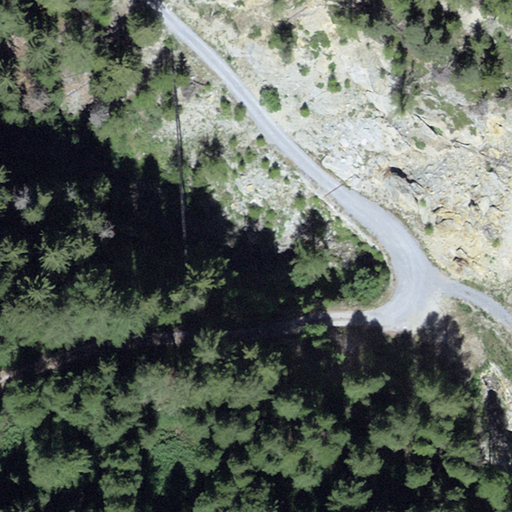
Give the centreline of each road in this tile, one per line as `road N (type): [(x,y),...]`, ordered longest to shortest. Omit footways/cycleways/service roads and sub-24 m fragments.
road 1 (track): [(0,384),(71,351),(138,336),(382,324),(405,300)]
road 2 (track): [(405,300),(411,272),(387,234),(158,0)]
